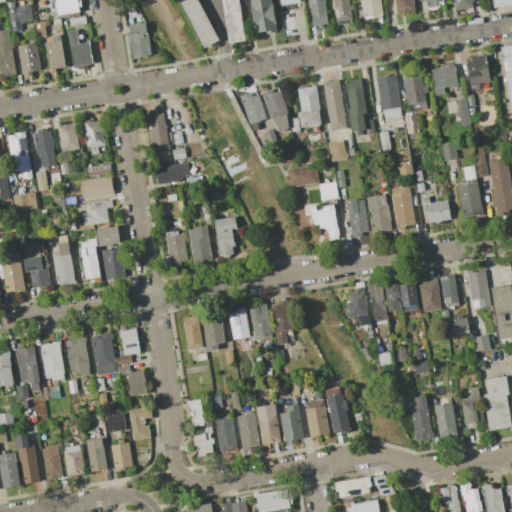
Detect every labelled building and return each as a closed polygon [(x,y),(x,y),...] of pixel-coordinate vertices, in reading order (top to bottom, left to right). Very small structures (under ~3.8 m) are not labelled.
[(13,0),(14,6),(29,3),(31,20),(20,22),(21,29),(10,31),(5,0),(13,0)] [(76,0),(78,11),(56,14),(54,0),(76,0)] [(197,0),(218,39),(203,47),(177,0),(197,0)] [(237,0),(244,40),(227,42),(220,0),(237,0)] [(268,0),(269,2),(270,2),(275,23),(273,23),(274,29),(255,33),(248,0),(268,0)] [(323,0),(327,23),(321,24),(322,27),(317,27),(316,24),(311,25),(307,0),(323,0)] [(347,0),(348,5),(351,4),(352,9),(349,9),(351,21),(337,24),(337,20),(336,20),(332,0),(347,0)] [(378,0),(381,14),(363,17),(359,0),(378,0)] [(411,0),(413,10),(396,13),(393,0),(411,0)] [(470,0),(472,7),(453,10),(451,0),(470,0)] [(84,16),(85,23),(69,26),(68,19),(84,16)] [(47,20),(48,24),(43,25),(44,37),(37,38),(37,35),(35,35),(34,22),(47,20)] [(144,22),(149,54),(132,57),(127,25),(144,22)] [(0,30),(7,29),(15,73),(0,75),(0,30)] [(75,30),(77,43),(88,41),(91,63),(86,63),(86,67),(78,69),(77,65),(72,66),(66,32),(75,30)] [(63,66),(48,69),(44,42),(51,40),(50,36),(58,34),(63,66)] [(35,43),(40,69),(30,71),(31,74),(23,76),(23,72),(20,72),(16,46),(35,43)] [(511,44),(511,128),(499,47),(511,44)] [(484,55),(488,81),(469,84),(465,58),(484,55)] [(442,67),(442,66),(451,64),(451,66),(453,65),(456,87),(449,88),(449,86),(442,87),(443,93),(434,95),(430,69),(442,67)] [(383,75),(383,76),(394,75),(400,116),(384,118),(382,109),(380,109),(375,76),(383,75)] [(420,76),(421,84),(426,83),(427,91),(423,92),(425,101),(423,101),(424,106),(408,110),(402,79),(420,76)] [(359,78),(367,113),(361,114),(364,129),(359,130),(360,134),(354,135),(353,132),(352,132),(347,109),(348,109),(343,84),(348,83),(348,81),(359,78)] [(337,80),(346,128),(330,130),(321,82),(337,80)] [(314,85),(320,124),(300,128),(298,113),(300,113),(296,88),(314,85)] [(270,88),(272,92),(279,90),(286,113),(284,113),(288,127),(278,130),(275,122),(273,123),(272,118),(269,119),(260,91),(270,88)] [(248,92),(249,93),(255,91),(265,118),(255,121),(257,128),(251,130),(239,95),(248,92)] [(472,94),(474,105),(467,106),(465,95),(472,94)] [(455,98),(464,97),(468,124),(459,125),(455,98)] [(161,112),(170,160),(155,163),(146,115),(161,112)] [(415,114),(418,135),(408,136),(407,133),(405,133),(402,116),(415,114)] [(296,117),(298,130),(291,131),(289,118),(296,117)] [(371,118),(374,131),(367,133),(364,120),(371,118)] [(85,122),(85,121),(88,120),(88,122),(99,120),(103,145),(96,146),(97,153),(90,154),(89,147),(86,147),(82,122),(85,122)] [(73,123),(77,148),(60,151),(56,126),(73,123)] [(33,138),(32,133),(36,133),(36,129),(45,128),(46,131),(49,131),(55,165),(41,167),(40,157),(36,157),(33,141),(32,141),(32,138),(33,138)] [(270,129),(275,140),(267,143),(263,132),(270,129)] [(6,136),(13,134),(13,133),(23,131),(31,178),(25,179),(24,178),(21,178),(21,175),(18,176),(17,171),(12,172),(6,136)] [(386,131),(389,148),(381,150),(377,132),(386,131)] [(341,140),(344,158),(330,161),(326,142),(341,140)] [(453,142),(456,159),(443,161),(440,144),(453,142)] [(183,147),(184,157),(172,159),(170,149),(183,147)] [(291,148),(293,163),(279,165),(276,151),(291,148)] [(408,150),(412,172),(400,175),(396,152),(408,150)] [(482,153),(486,175),(477,177),(473,155),(482,153)] [(504,158),(511,202),(511,208),(506,210),(506,213),(496,215),(487,162),(504,158)] [(186,162),(188,174),(177,176),(178,181),(156,184),(154,167),(186,162)] [(108,164),(110,172),(87,176),(86,167),(108,164)] [(286,175),(285,169),(314,165),(317,183),(288,187),(287,181),(283,182),(283,176),(286,175)] [(467,183),(466,180),(463,180),(461,168),(473,165),(481,213),(462,217),(457,185),(467,183)] [(335,170),(342,169),(344,186),(337,187),(335,170)] [(43,170),(46,188),(37,190),(34,172),(43,170)] [(384,171),(386,182),(379,183),(377,172),(384,171)] [(109,176),(112,194),(81,199),(78,181),(109,176)] [(0,178),(5,177),(8,198),(0,199),(0,178)] [(333,181),(336,197),(319,200),(317,184),(333,181)] [(391,194),(390,187),(399,185),(399,187),(407,185),(413,224),(403,226),(403,228),(395,229),(389,195),(391,194)] [(33,192),(35,207),(13,211),(11,195),(33,192)] [(384,194),(390,228),(371,231),(365,197),(384,194)] [(74,196),(75,202),(64,204),(63,198),(74,196)] [(427,197),(428,203),(446,200),(450,219),(429,222),(428,218),(424,218),(421,198),(427,197)] [(86,212),(84,203),(110,199),(111,206),(105,207),(107,221),(83,225),(81,213),(86,212)] [(355,199),(357,209),(358,209),(357,200),(361,199),(367,231),(360,233),(360,235),(351,237),(345,201),(355,199)] [(314,205),(315,210),(321,209),(320,206),(332,204),(338,237),(327,239),(325,226),(319,227),(318,223),(312,224),(309,206),(314,205)] [(212,219),(234,216),(236,229),(231,230),(233,246),(230,246),(232,253),(219,256),(212,219)] [(194,228),(194,226),(204,224),(210,258),(200,259),(201,264),(193,265),(187,229),(194,228)] [(115,225),(118,242),(96,245),(94,229),(115,225)] [(175,230),(175,234),(182,233),(186,261),(178,262),(179,266),(169,267),(163,232),(175,230)] [(80,247),(79,242),(86,241),(86,239),(94,238),(96,245),(93,245),(99,276),(82,279),(76,248),(80,247)] [(58,250),(57,243),(67,241),(74,282),(56,285),(51,252),(58,250)] [(119,247),(124,276),(105,279),(100,250),(119,247)] [(0,261),(13,259),(12,253),(17,252),(23,289),(5,292),(0,261)] [(44,255),(49,285),(31,288),(29,271),(24,272),(22,259),(44,255)] [(483,270),(489,305),(471,308),(465,273),(483,270)] [(451,274),(457,304),(443,307),(438,277),(451,274)] [(424,283),(423,281),(427,280),(427,278),(434,277),(439,308),(422,311),(417,284),(424,283)] [(380,282),(386,316),(372,318),(366,285),(380,282)] [(412,282),(417,308),(405,311),(404,305),(401,306),(398,284),(412,282)] [(396,283),(401,309),(387,311),(382,286),(396,283)] [(508,284),(511,307),(511,336),(498,339),(488,287),(508,284)] [(349,302),(347,294),(352,293),(351,290),(354,289),(354,288),(361,287),(366,314),(347,318),(344,303),(349,302)] [(277,304),(277,300),(286,299),(291,328),(285,330),(286,331),(284,332),(286,343),(277,344),(269,305),(277,304)] [(258,308),(257,303),(264,302),(270,337),(254,340),(249,309),(258,308)] [(235,311),(234,308),(243,306),(248,336),(232,339),(227,313),(235,311)] [(218,314),(223,341),(216,342),(217,349),(206,351),(201,317),(218,314)] [(196,315),(201,346),(186,349),(181,318),(196,315)] [(450,325),(454,324),(453,318),(465,317),(467,330),(461,331),(461,332),(452,333),(450,325)] [(115,365),(114,357),(124,355),(120,337),(119,337),(118,332),(134,328),(138,351),(128,353),(130,362),(115,365)] [(114,371),(96,374),(90,336),(110,333),(111,339),(109,339),(114,371)] [(485,334),(488,347),(474,350),(471,337),(485,334)] [(84,337),(89,369),(88,369),(89,374),(80,375),(79,371),(70,372),(64,341),(84,337)] [(57,341),(63,378),(51,380),(50,376),(44,377),(39,344),(57,341)] [(403,344),(406,362),(395,364),(392,346),(403,344)] [(32,346),(38,381),(37,381),(38,389),(29,390),(27,380),(19,381),(13,349),(32,346)] [(230,349),(232,361),(225,363),(223,350),(230,349)] [(0,351),(8,350),(9,356),(7,356),(12,383),(0,385),(0,351)] [(376,353),(389,351),(391,363),(378,366),(376,353)] [(204,352),(205,359),(197,360),(195,354),(204,352)] [(425,361),(427,371),(414,374),(412,363),(425,361)] [(127,364),(129,372),(117,374),(116,367),(127,364)] [(142,370),(146,393),(129,396),(128,390),(129,389),(126,373),(142,370)] [(485,393),(483,379),(504,375),(507,394),(505,394),(510,426),(488,430),(481,394),(485,393)] [(101,378),(103,390),(95,391),(93,379),(101,378)] [(74,380),(76,392),(69,393),(67,381),(74,380)] [(294,381),(298,393),(290,395),(287,383),(294,381)] [(24,384),(27,397),(17,399),(15,386),(24,384)] [(57,385),(59,397),(51,398),(49,386),(57,385)] [(337,387),(339,394),(340,393),(342,401),(344,400),(346,408),(344,409),(348,429),(333,433),(323,390),(337,387)] [(461,402),(460,399),(467,397),(466,395),(469,394),(468,389),(476,388),(482,421),(463,424),(459,402),(461,402)] [(104,392),(106,402),(98,404),(96,394),(104,392)] [(236,392),(238,407),(231,408),(229,393),(236,392)] [(219,394),(221,407),(209,409),(206,396),(219,394)] [(414,402),(413,397),(423,395),(433,438),(416,441),(408,403),(414,402)] [(199,399),(203,424),(191,426),(189,419),(192,418),(190,408),(188,408),(187,401),(199,399)] [(322,399),(328,433),(309,437),(303,402),(322,399)] [(15,401),(16,407),(8,409),(7,403),(15,401)] [(451,402),(456,435),(439,438),(434,405),(451,402)] [(273,403),(279,441),(261,444),(254,406),(273,403)] [(297,404),(302,438),(282,441),(278,413),(287,411),(286,405),(297,404)] [(148,406),(150,417),(139,419),(140,426),(147,425),(149,437),(132,439),(127,410),(148,406)] [(246,414),(246,411),(252,410),(258,445),(249,446),(250,448),(241,450),(235,416),(246,414)] [(0,413),(10,412),(12,426),(0,427),(0,413)] [(122,413),(125,429),(107,432),(104,416),(122,413)] [(230,417),(235,448),(218,451),(213,420),(230,417)] [(203,433),(202,428),(210,426),(212,434),(208,435),(209,438),(212,438),(213,443),(210,443),(211,451),(203,453),(203,454),(198,455),(195,442),(192,442),(191,435),(203,433)] [(25,434),(27,445),(33,444),(39,481),(22,483),(14,435),(25,434)] [(100,438),(105,469),(89,471),(84,440),(100,438)] [(127,442),(131,468),(113,471),(109,445),(127,442)] [(65,451),(64,448),(79,445),(84,473),(66,476),(62,451),(65,451)] [(56,446),(61,475),(45,478),(41,448),(56,446)] [(0,453),(12,452),(13,462),(15,462),(19,485),(2,488),(0,474),(0,453)] [(383,475),(392,492),(381,496),(373,483),(372,483),(371,476),(383,475)] [(368,476),(369,485),(366,485),(367,492),(338,497),(337,491),(335,491),(333,482),(368,476)] [(466,511),(465,504),(463,504),(460,485),(469,484),(470,490),(477,488),(479,501),(481,501),(482,511),(479,511),(466,511)] [(486,511),(482,486),(491,484),(492,490),(501,488),(505,511),(486,511)] [(460,511),(446,511),(446,510),(442,502),(439,488),(456,485),(460,511)] [(264,511),(257,511),(255,494),(286,489),(287,494),(290,494),(292,504),(289,504),(290,508),(264,511)] [(247,511),(223,511),(222,504),(245,500),(247,511)] [(379,511),(345,511),(344,503),(353,501),(354,503),(377,500),(379,511)] [(211,511),(185,511),(189,510),(188,507),(210,503),(211,511)]
